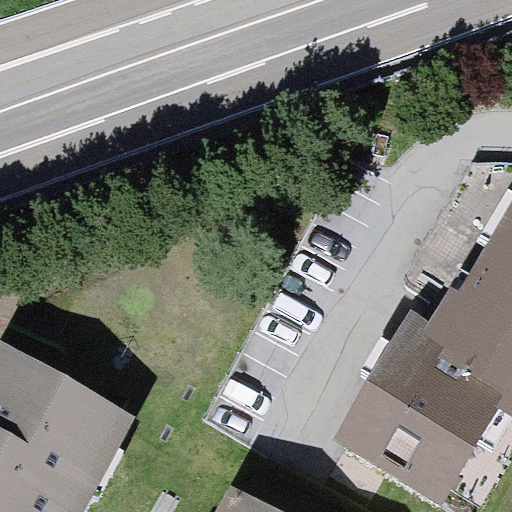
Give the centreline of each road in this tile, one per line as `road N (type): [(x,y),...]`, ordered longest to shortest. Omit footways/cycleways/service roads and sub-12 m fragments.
road 1 (primary): [(0,169),(406,0)]
road 2 (primary): [(0,111),(317,0)]
road 3 (primary): [(228,0),(0,65)]
